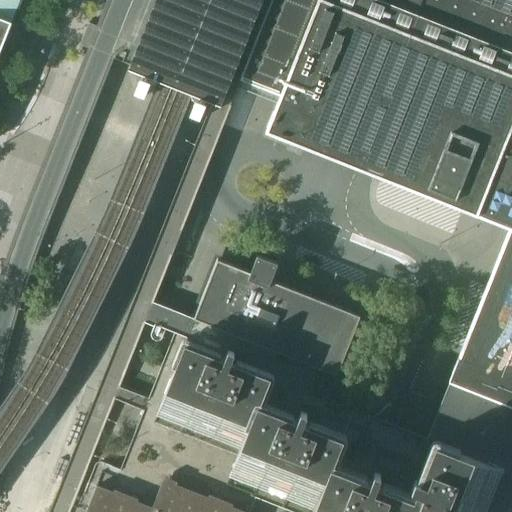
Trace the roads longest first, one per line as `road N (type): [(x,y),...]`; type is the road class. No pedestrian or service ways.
road 1 (unclassified): [(347,200),(290,161),(233,149),(208,160),(205,192),(231,211),(273,222)]
road 2 (unclassified): [(410,291),(409,312),(328,511)]
road 3 (unclassified): [(347,200),(432,0)]
road 4 (unclassified): [(273,222),(403,276),(410,291)]
road 5 (unclassified): [(360,511),(410,377)]
